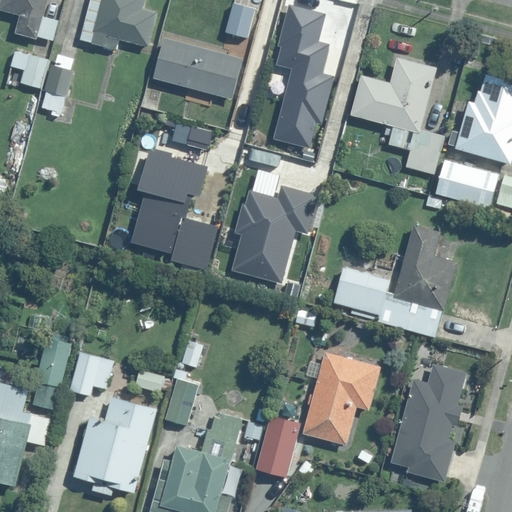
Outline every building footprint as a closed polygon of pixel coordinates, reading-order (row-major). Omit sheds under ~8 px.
[(4,0),(1,11),(21,17),(16,35),(38,41),(39,37),(56,42),(62,22),(45,17),(49,0),(4,0)] [(92,0),(83,42),(118,50),(120,42),(150,49),(159,12),(145,9),(147,0),(92,0)] [(250,40),(259,12),(235,5),(226,33),(250,40)] [(324,14),(289,7),(277,67),(308,74),(312,56),(328,59),(335,24),(322,21),(324,14)] [(164,38),(153,80),(233,100),(244,58),(164,38)] [(53,59),(20,48),(14,66),(26,71),(22,84),(42,91),(53,59)] [(362,74),(351,115),(394,127),(389,146),(411,152),(407,167),(437,175),(448,135),(432,131),(437,113),(429,111),(440,67),(400,56),(393,83),(362,74)] [(75,70),(53,65),(47,93),(69,98),(75,70)] [(454,128),(448,146),(511,164),(511,80),(487,73),(482,91),(479,90),(475,104),(470,102),(461,131),(454,128)] [(511,175),(506,174),(498,206),(511,209),(511,175)] [(353,315),(437,337),(456,263),(442,260),(449,233),(416,225),(402,280),(347,266),(337,304),(355,308),(353,315)] [(56,409),(74,340),(52,334),(34,404),(56,409)] [(192,340),(191,342),(184,364),(200,369),(207,345),(192,340)] [(115,357),(84,350),(73,390),(94,396),(96,387),(106,389),(115,357)] [(305,378),(319,381),(305,435),(350,446),(360,408),(373,411),(384,366),(327,352),(324,363),(310,360),(305,378)] [(431,383),(414,379),(393,464),(409,468),(407,476),(446,485),(473,375),(435,366),(431,383)] [(141,369),(137,386),(166,394),(170,376),(141,369)] [(0,482),(19,488),(32,442),(47,446),(56,414),(28,407),(34,384),(0,374),(0,482)] [(201,387),(179,381),(167,421),(190,427),(201,387)] [(138,494),(160,408),(114,396),(107,422),(92,418),(77,478),(97,484),(95,490),(115,495),(117,489),(138,494)] [(174,460),(166,458),(151,510),(156,511),(230,511),(234,498),(237,498),(246,468),(231,464),(243,421),(217,413),(212,429),(210,428),(203,452),(178,445),(174,460)] [(262,423),(247,420),(244,436),(259,440),(262,423)] [(296,435),(266,428),(258,463),(288,470),(296,435)]
